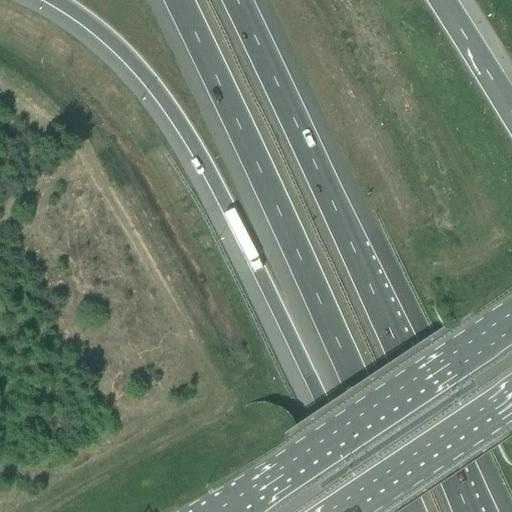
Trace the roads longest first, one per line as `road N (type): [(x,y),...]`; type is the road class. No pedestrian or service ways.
road 1 (motorway): [(46,0),(125,59),(186,136),(291,340),(367,511)]
road 2 (motorway): [(467,511),(235,0)]
road 3 (motorway): [(176,0),(294,248),(405,511)]
road 4 (primary): [(511,323),(223,511)]
road 5 (primary): [(342,511),(511,398)]
road 6 (motorway): [(511,113),(443,0)]
